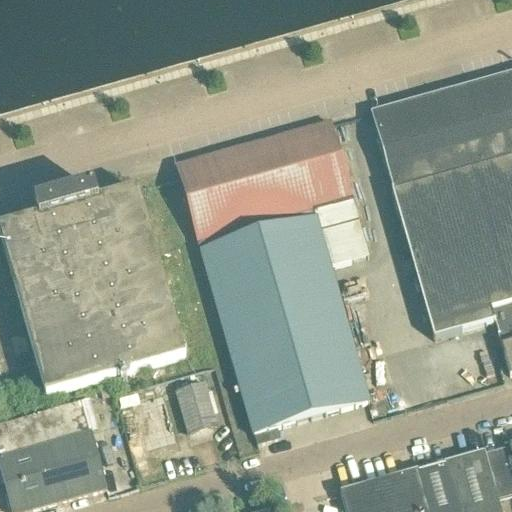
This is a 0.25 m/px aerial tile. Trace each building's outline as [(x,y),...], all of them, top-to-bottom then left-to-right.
[(393,197),(392,198),(434,345),(495,328),(510,382),(511,380),(511,80),(372,120),(393,197)] [(330,274),(368,263),(330,129),(176,172),(253,441),(254,441),(257,452),(280,445),(278,435),(368,409),(330,274)] [(0,236),(0,240),(46,402),(185,363),(137,197),(97,209),(93,195),(34,212),(38,225),(0,236)] [(176,400),(187,438),(216,429),(205,391),(176,400)] [(80,407),(85,423),(94,420),(89,405),(80,407)] [(0,473),(10,511),(49,511),(107,496),(90,438),(89,438),(80,407),(0,430),(0,473)] [(445,470),(417,478),(427,511),(499,511),(497,502),(511,497),(511,450),(509,451),(510,452),(484,459),(484,458),(444,469),(445,470)] [(427,511),(417,478),(417,477),(340,499),(343,511),(427,511)]
